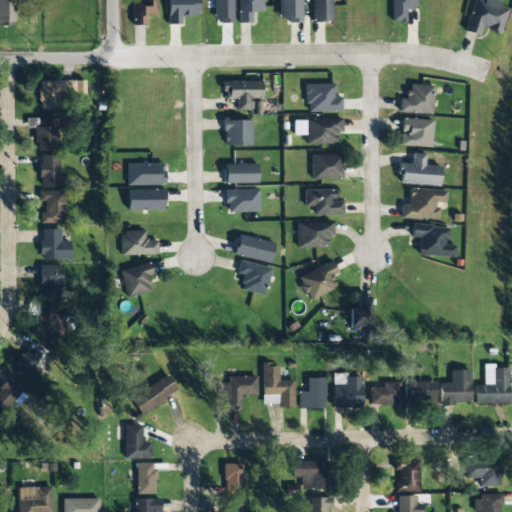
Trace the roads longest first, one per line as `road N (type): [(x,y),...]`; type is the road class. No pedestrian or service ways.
road 1 (residential): [(102,53),(406,52),(476,70)]
road 2 (residential): [(511,436),(201,448)]
road 3 (residential): [(0,329),(9,302),(8,59)]
road 4 (residential): [(371,52),(370,255)]
road 5 (residential): [(195,251),(191,52)]
road 6 (residential): [(0,59),(102,53),(110,48),(112,0)]
